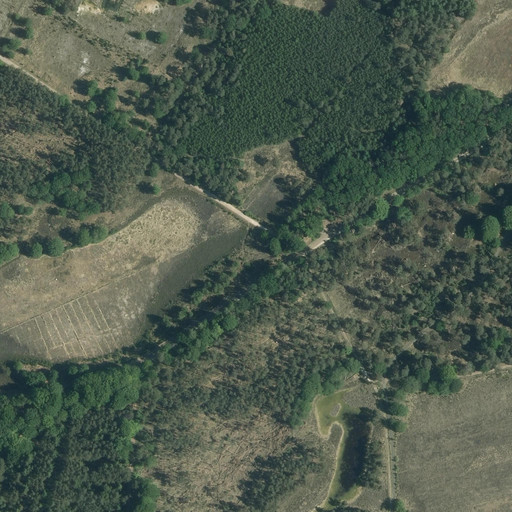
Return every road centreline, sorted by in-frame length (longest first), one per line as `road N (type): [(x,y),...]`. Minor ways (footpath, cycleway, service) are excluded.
road 1 (track): [(157,353),(298,252),(511,123)]
road 2 (track): [(145,152),(243,0)]
road 3 (track): [(145,152),(0,57)]
road 4 (track): [(0,399),(139,363)]
road 5 (track): [(128,511),(138,368)]
road 6 (track): [(370,381),(302,256)]
road 7 (track): [(370,381),(511,365)]
road 8 (track): [(389,511),(384,414),(370,381)]
road 9 (track): [(250,222),(145,152)]
